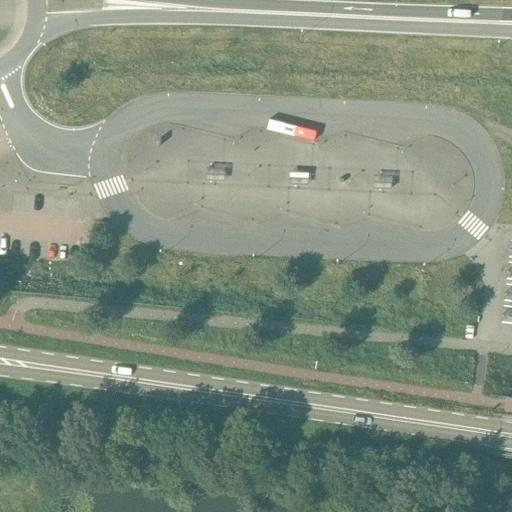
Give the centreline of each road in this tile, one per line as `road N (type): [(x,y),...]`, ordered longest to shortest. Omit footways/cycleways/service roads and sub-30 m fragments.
road 1 (secondary): [(511,435),(0,361)]
road 2 (motorway): [(34,31),(150,20),(511,33)]
road 3 (motorway): [(511,11),(213,0)]
